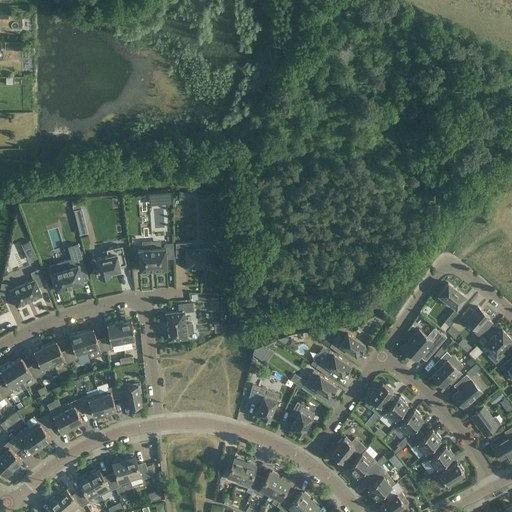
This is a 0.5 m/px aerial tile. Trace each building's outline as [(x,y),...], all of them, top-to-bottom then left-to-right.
[(0,14),(11,16),(12,9),(0,7),(0,14)] [(159,192),(149,193),(150,203),(165,202),(166,203),(172,203),(171,191),(159,192)] [(79,204),(72,206),(76,219),(80,235),(88,233),(84,217),(82,209),(81,209),(79,204)] [(139,270),(167,268),(166,258),(174,258),(173,244),(165,244),(165,247),(152,248),(151,241),(142,242),(143,249),(138,249),(139,270)] [(58,263),(60,270),(51,273),(56,290),(83,282),(80,271),(86,270),(78,244),(68,247),(72,258),(58,263)] [(186,257),(186,268),(213,268),(213,250),(193,250),(193,244),(177,244),(177,257),(186,257)] [(95,259),(92,259),(94,270),(97,269),(99,276),(107,275),(106,273),(120,270),(119,265),(126,264),(122,245),(106,249),(108,256),(95,259)] [(34,280),(9,291),(17,306),(42,295),(38,287),(45,284),(39,269),(31,273),(34,280)] [(448,283),(439,295),(456,308),(466,297),(448,283)] [(166,313),(169,341),(188,339),(187,333),(194,333),(193,324),(186,324),(185,312),(194,311),(193,303),(179,304),(180,312),(166,313)] [(478,306),(474,311),(469,307),(457,320),(464,326),(468,322),(477,330),(489,317),(478,306)] [(450,326),(460,314),(454,310),(445,321),(450,326)] [(119,321),(123,344),(135,341),(131,319),(119,321)] [(123,344),(119,321),(107,324),(109,336),(103,337),(106,350),(112,348),(111,346),(123,344)] [(445,331),(449,326),(444,322),(440,327),(445,331)] [(452,335),(457,329),(452,325),(447,330),(452,335)] [(106,350),(103,337),(97,339),(93,327),(81,331),(88,353),(100,349),(100,351),(106,350)] [(419,329),(402,348),(416,361),(421,356),(426,360),(447,336),(441,331),(433,341),(419,329)] [(501,349),(506,345),(505,345),(511,340),(502,329),(496,335),(495,334),(489,339),(490,340),(486,345),(492,351),(488,355),(495,363),(504,355),(500,350),(501,349)] [(88,353),(81,331),(69,335),(73,346),(67,349),(72,361),(77,358),(77,356),(88,353)] [(317,337),(322,341),(326,335),(321,331),(317,337)] [(340,353),(344,347),(356,356),(359,351),(360,352),(365,345),(347,333),(343,339),(337,335),(330,346),(340,353)] [(483,336),(479,340),(483,344),(487,340),(483,336)] [(289,337),(285,344),(290,347),(294,342),(293,339),(289,337)] [(45,345),(54,366),(65,361),(66,363),(72,361),(67,349),(61,351),(56,340),(45,345)] [(39,376),(44,373),(43,371),(54,366),(45,345),(34,350),(39,361),(33,364),(39,376)] [(468,352),(474,358),(482,351),(476,345),(468,352)] [(255,350),(254,355),(262,360),(268,350),(263,347),(255,350)] [(442,347),(434,356),(438,360),(446,351),(442,347)] [(315,367),(326,374),(330,368),(342,376),(345,372),(346,372),(351,365),(329,351),(322,362),(320,360),(315,367)] [(441,365),(432,375),(443,386),(448,381),(458,370),(463,365),(451,354),(451,355),(446,351),(438,360),(437,361),(441,365)] [(132,356),(120,358),(121,365),(134,363),(132,356)] [(10,363),(22,382),(32,376),(34,378),(39,376),(33,364),(27,367),(21,357),(10,363)] [(511,357),(500,366),(504,372),(509,368),(511,372),(511,357)] [(10,363),(0,369),(6,380),(1,384),(8,394),(13,391),(12,389),(22,382),(10,363)] [(471,367),(467,371),(471,376),(475,372),(471,367)] [(313,370),(301,387),(312,395),(316,389),(328,397),(331,392),(332,393),(337,386),(313,370)] [(462,374),(458,370),(448,381),(451,385),(462,374)] [(76,373),(69,375),(71,381),(78,378),(76,373)] [(464,408),(472,400),(482,392),(466,374),(459,381),(463,386),(453,395),(457,400),(464,408)] [(120,396),(126,395),(128,407),(132,406),(132,408),(138,407),(138,405),(141,404),(139,392),(141,392),(140,386),(138,386),(137,382),(125,384),(124,382),(116,384),(117,385),(120,396)] [(45,394),(52,389),(48,383),(41,388),(45,394)] [(390,405),(385,400),(393,391),(390,389),(391,387),(386,383),(385,385),(382,383),(375,392),(373,391),(370,396),(371,397),(368,400),(374,405),(371,409),(380,416),(383,412),(390,405)] [(0,399),(1,399),(8,394),(1,384),(0,384),(0,399)] [(261,400),(255,415),(269,420),(279,393),(252,384),(248,395),(261,400)] [(105,413),(116,409),(113,399),(120,398),(120,396),(117,385),(109,387),(109,389),(98,393),(101,400),(105,413)] [(493,405),(498,400),(504,396),(499,390),(488,399),(489,400),(493,405)] [(105,413),(101,400),(98,393),(88,397),(87,394),(79,397),(84,409),(91,407),(94,417),(105,413)] [(405,418),(400,414),(408,405),(404,401),(405,400),(401,395),(400,397),(398,396),(390,405),(383,412),(393,421),(391,423),(396,427),(397,425),(405,418)] [(79,397),(72,400),(61,406),(73,428),(79,425),(78,424),(83,422),(78,412),(84,409),(79,397)] [(295,432),(302,436),(314,413),(303,406),(304,404),(297,401),(291,412),(297,415),(290,428),(295,431),(295,432)] [(61,406),(51,411),(44,415),(51,426),(57,423),(61,432),(66,430),(67,432),(73,428),(61,406)] [(471,416),(485,435),(501,423),(500,423),(495,416),(493,418),(484,406),(471,416)] [(21,407),(3,421),(8,427),(26,414),(21,407)] [(418,432),(414,428),(423,419),(419,415),(420,414),(416,409),(415,411),(413,410),(405,418),(397,425),(406,435),(403,438),(407,443),(410,440),(418,432)] [(27,426),(41,445),(51,439),(45,430),(51,426),(44,415),(37,419),(38,421),(29,428),(28,426),(27,426)] [(382,425),(379,430),(387,434),(390,429),(382,425)] [(508,436),(492,446),(500,459),(508,455),(509,456),(511,454),(511,425),(504,431),(504,432),(505,431),(508,436)] [(20,448),(25,443),(32,452),(41,445),(27,426),(18,433),(12,438),(20,448)] [(431,447),(441,440),(440,438),(441,437),(437,433),(436,434),(432,429),(423,437),(418,432),(410,440),(407,443),(411,447),(415,444),(423,454),(431,447)] [(367,448),(359,441),(355,437),(352,441),(346,436),(343,439),(342,438),(338,443),(339,444),(331,453),(334,456),(333,457),(338,461),(339,460),(342,462),(349,452),(356,459),(365,449),(367,448)] [(15,452),(20,448),(12,438),(9,440),(0,448),(0,454),(14,468),(22,460),(15,452)] [(379,454),(382,449),(373,443),(370,449),(379,454)] [(435,469),(443,463),(453,456),(452,455),(453,454),(450,449),(448,450),(445,445),(435,453),(431,447),(423,454),(421,456),(425,460),(427,459),(435,469)] [(371,474),(381,465),(374,459),(365,449),(356,459),(347,467),(348,468),(347,469),(352,474),(353,473),(357,476),(365,468),(371,474)] [(385,462),(391,457),(385,451),(380,455),(385,462)] [(14,468),(0,454),(0,471),(5,476),(14,468)] [(124,460),(130,480),(141,477),(142,479),(150,476),(149,473),(154,472),(152,464),(146,466),(146,464),(138,466),(135,456),(132,457),(132,455),(125,457),(126,459),(124,460)] [(393,464),(399,460),(394,455),(389,459),(393,464)] [(238,479),(245,461),(243,460),(243,459),(237,457),(236,458),(234,457),(228,475),(238,479)] [(119,484),(130,480),(124,460),(122,460),(121,459),(115,461),(115,462),(112,463),(116,474),(110,476),(115,488),(120,486),(119,484)] [(248,487),(253,489),(258,478),(252,475),(256,465),(253,464),(254,462),(247,460),(247,462),(245,461),(238,479),(237,483),(248,487)] [(443,463),(435,469),(431,472),(434,477),(438,474),(445,485),(449,483),(450,485),(455,481),(454,480),(464,473),(462,470),(464,470),(460,464),(459,465),(457,462),(447,469),(443,463)] [(395,482),(387,472),(381,465),(371,474),(377,480),(368,488),(371,492),(369,493),(373,498),(375,497),(376,498),(385,491),(395,482)] [(115,488),(110,476),(104,478),(99,469),(97,470),(96,469),(90,472),(91,474),(89,475),(99,493),(100,495),(110,489),(110,490),(115,488)] [(258,478),(253,489),(252,491),(256,493),(261,496),(263,492),(269,495),(279,477),(278,476),(278,474),(272,471),(272,472),(269,471),(264,480),(258,478)] [(99,493),(89,475),(87,476),(86,474),(80,478),(81,479),(78,480),(84,490),(78,493),(86,504),(89,501),(88,499),(99,493)] [(277,505),(281,508),(289,495),(284,492),(290,483),(287,481),(288,480),(282,476),(281,478),(279,477),(269,495),(274,498),(272,502),(277,505)] [(413,477),(406,480),(409,486),(416,483),(413,477)] [(385,491),(390,498),(380,505),(382,508),(381,509),(383,511),(393,511),(398,509),(399,511),(404,507),(403,506),(409,502),(401,491),(403,490),(397,481),(395,482),(385,491)] [(81,507),(86,504),(78,493),(73,497),(66,489),(64,490),(63,489),(58,493),(59,495),(57,496),(70,511),(71,511),(80,505),(81,507)] [(162,489),(154,492),(157,499),(164,497),(162,489)] [(290,511),(292,511),(298,511),(310,499),(309,497),(310,496),(305,492),(304,493),(301,491),(294,499),(289,495),(281,508),(285,511),(286,511),(290,511)] [(50,502),(48,504),(55,511),(70,511),(57,496),(56,498),(55,496),(49,501),(50,502)] [(312,500),(310,499),(298,511),(314,511),(319,507),(317,505),(318,504),(313,499),(312,500)]
